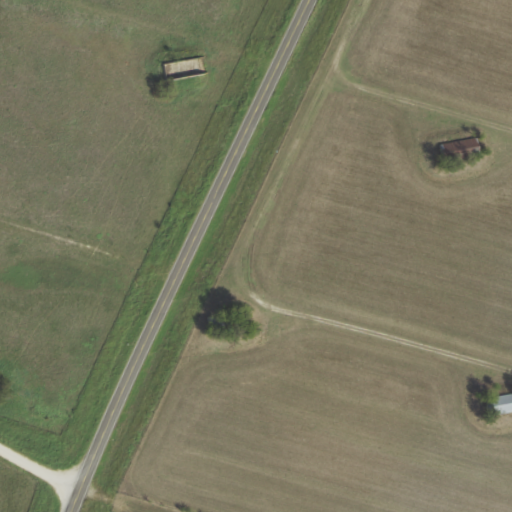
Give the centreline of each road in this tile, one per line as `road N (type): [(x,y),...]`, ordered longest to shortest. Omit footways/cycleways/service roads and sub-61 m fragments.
road 1 (track): [(377,0),(251,261),(252,280),(268,303),(511,374)]
road 2 (secondary): [(308,0),(70,511)]
road 3 (track): [(340,78),(511,128)]
